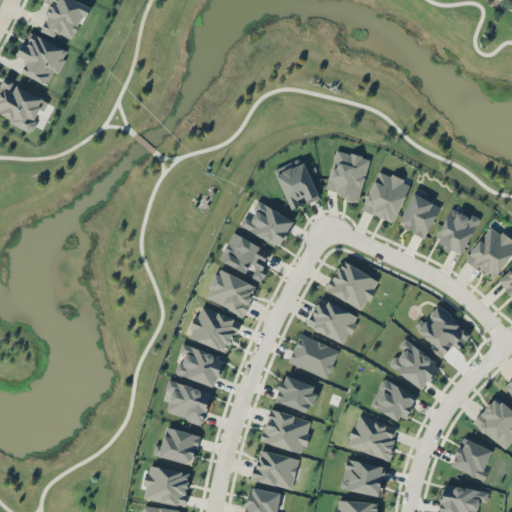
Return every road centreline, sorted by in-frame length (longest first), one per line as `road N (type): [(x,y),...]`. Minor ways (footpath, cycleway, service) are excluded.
road 1 (residential): [(212,511),(251,369),(326,226)]
road 2 (residential): [(326,226),(440,280),(507,345)]
road 3 (residential): [(511,341),(459,388),(437,421),(407,511)]
